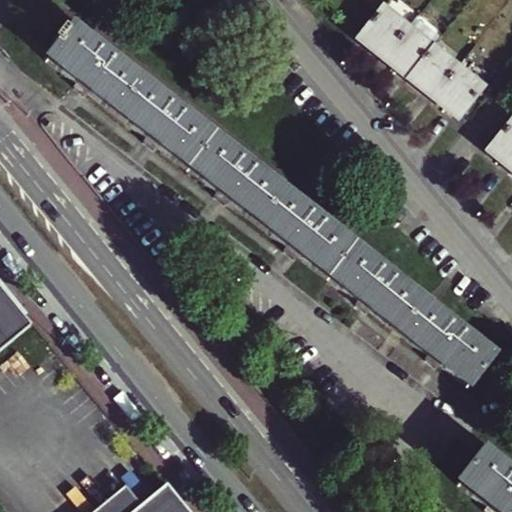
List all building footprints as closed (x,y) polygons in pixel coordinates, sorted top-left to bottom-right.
[(355,40),(381,60),(405,29),(379,9),(355,40)] [(440,36),(415,17),(405,29),(431,48),(439,38),(440,36)] [(381,60),(406,80),(431,48),(405,29),(381,60)] [(86,96),(117,119),(140,89),(100,57),(106,48),(92,37),(85,46),(69,34),(66,38),(62,34),(53,46),(57,50),(45,65),(76,88),(73,91),(83,99),(86,96)] [(406,80),(432,100),(456,68),(431,48),(406,80)] [(432,100),(456,120),(481,87),(456,68),(432,100)] [(187,174),(211,143),(140,89),(117,119),(145,142),(143,146),(153,154),(157,150),(187,174)] [(486,154),(511,174),(511,173),(511,124),(510,123),(486,154)] [(258,228),(281,197),(211,143),(187,174),(216,196),(213,200),(224,209),(227,205),(258,228)] [(328,282),(352,251),(281,197),(258,228),(287,250),(284,255),(295,263),(299,259),(328,282)] [(399,337),(423,306),(352,251),(328,282),(360,306),(357,310),(367,318),(370,314),(399,337)] [(27,316),(0,283),(0,288),(25,318),(27,316)] [(0,351),(31,326),(25,318),(0,288),(0,351)] [(468,390),(492,359),(423,306),(399,337),(427,358),(424,363),(435,371),(438,367),(468,390)] [(511,511),(511,481),(480,457),(457,486),(487,510),(486,511),(511,511)] [(134,511),(187,511),(167,486),(141,507),(134,511)] [(134,511),(141,507),(126,488),(96,511),(134,511)]
